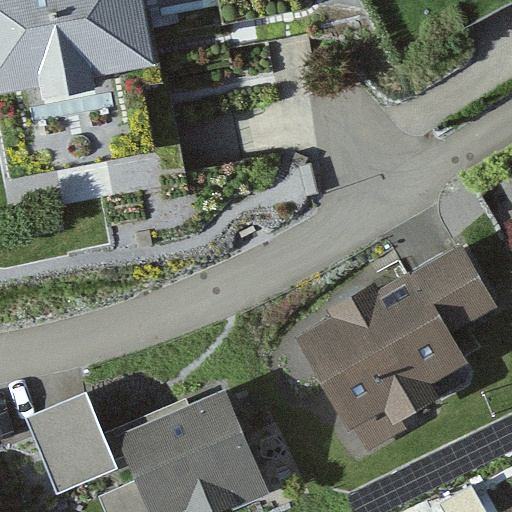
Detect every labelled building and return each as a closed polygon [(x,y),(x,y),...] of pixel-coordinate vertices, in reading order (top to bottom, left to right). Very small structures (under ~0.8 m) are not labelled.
[(142,0),(0,0),(0,115),(13,185),(154,157),(149,126),(140,82),(158,78),(142,0)] [(142,0),(158,78),(140,82),(149,126),(281,101),(271,49),(308,42),(299,0),(142,0)] [(462,251),(411,279),(449,346),(500,318),(462,251)] [(331,325),(298,344),(351,437),(385,417),(394,432),(439,406),(431,393),(465,373),(449,346),(411,279),(381,297),(376,289),(326,317),(331,325)] [(226,377),(118,424),(139,474),(156,511),(197,511),(271,480),(226,377)] [(119,451),(89,382),(29,408),(59,477),(119,451)] [(156,511),(139,474),(101,490),(110,511),(156,511)]
